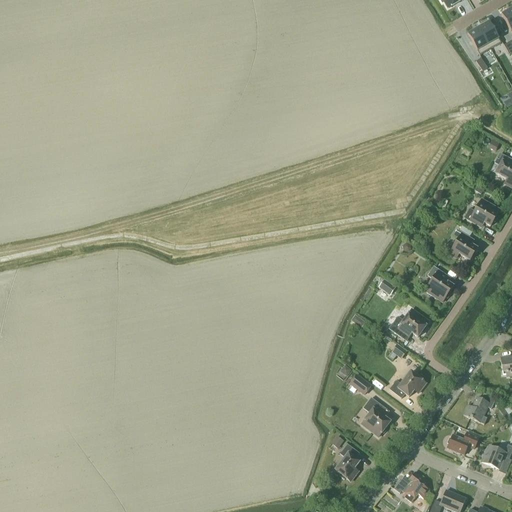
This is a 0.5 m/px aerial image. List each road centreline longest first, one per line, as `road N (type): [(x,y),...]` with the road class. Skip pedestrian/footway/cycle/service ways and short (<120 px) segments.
road 1 (track): [(4,259),(111,237),(194,249),(402,212),(462,119),(511,140)]
road 2 (residential): [(511,217),(429,345),(431,361),(458,382)]
